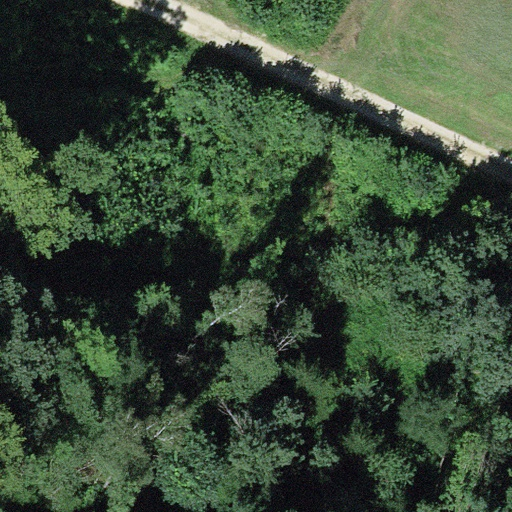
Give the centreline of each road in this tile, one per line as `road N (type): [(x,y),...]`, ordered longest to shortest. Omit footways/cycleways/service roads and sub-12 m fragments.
road 1 (track): [(113,0),(511,179)]
road 2 (track): [(0,91),(185,83),(247,58)]
